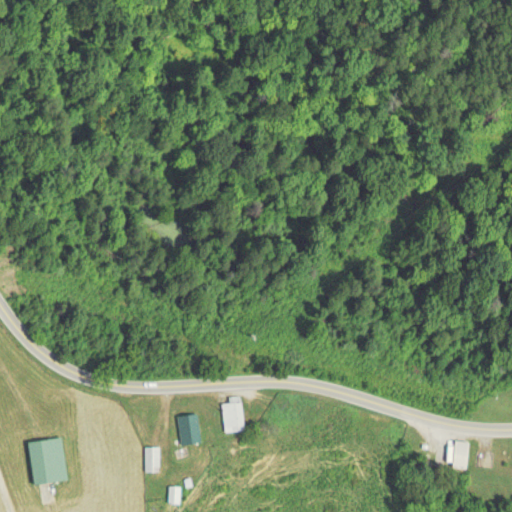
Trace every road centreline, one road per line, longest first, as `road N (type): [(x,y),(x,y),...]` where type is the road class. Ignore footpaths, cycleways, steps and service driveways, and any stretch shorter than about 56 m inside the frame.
road 1 (residential): [(281,386),(132,387),(83,379),(42,352),(0,304)]
road 2 (residential): [(511,427),(447,422),(353,395),(281,386)]
